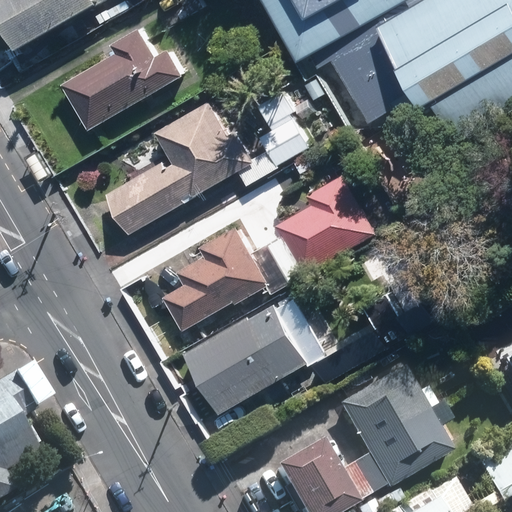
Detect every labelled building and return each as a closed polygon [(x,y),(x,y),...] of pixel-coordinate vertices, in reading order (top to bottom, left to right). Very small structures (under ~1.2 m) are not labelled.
[(0,0),(0,6),(22,45),(102,0),(0,0)] [(170,0),(181,20),(208,5),(204,0),(170,0)] [(511,0),(264,0),(297,59),(315,50),(321,61),(336,52),(381,130),(432,101),(455,140),(511,107),(511,0)] [(99,21),(122,8),(118,1),(95,14),(99,21)] [(94,128),(188,73),(173,47),(161,53),(145,26),(116,43),(121,52),(68,83),(94,128)] [(133,230),(241,167),(251,183),(283,164),(282,162),(314,143),(295,111),(300,108),(297,104),(301,101),(307,113),(315,108),(310,98),(307,99),(302,90),(291,95),(286,86),(261,101),(275,125),(263,133),(271,146),(256,155),(238,125),(231,129),(212,96),(158,128),(175,159),(169,163),(165,157),(109,190),(133,230)] [(50,173),(37,151),(27,157),(40,179),(50,173)] [(312,152),(297,160),(303,171),(318,163),(312,152)] [(258,250),(243,222),(206,243),(211,252),(184,267),(192,281),(169,293),(189,327),(241,297),(242,300),(274,282),(279,290),(381,232),(347,172),(313,191),(318,201),(282,221),(288,233),(258,250)] [(382,352),(420,331),(402,298),(363,320),(382,352)] [(224,410),(313,359),(280,301),(253,317),(252,314),(189,350),(224,410)] [(511,344),(500,352),(504,359),(499,362),(511,383),(511,344)] [(453,451),(404,366),(337,405),(367,457),(333,477),(312,443),(266,470),(290,511),(342,511),(385,487),(387,490),(453,451)] [(0,502),(19,491),(8,473),(44,452),(24,418),(37,410),(16,374),(0,383),(0,502)] [(500,503),(511,495),(511,439),(475,460),(500,503)] [(413,511),(440,511),(433,500),(413,511)]
